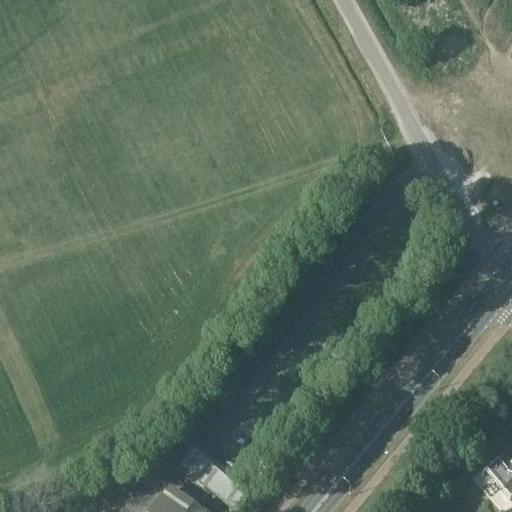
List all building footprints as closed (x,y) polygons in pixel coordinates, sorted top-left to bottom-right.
[(490,376),(495,381),(501,376),(493,365),(496,370),(490,376)] [(279,441),(264,460),(274,467),(289,449),(279,441)] [(181,469),(230,511),(240,511),(253,498),(196,450),(181,469)] [(511,451),(485,475),(509,503),(511,500),(511,451)] [(191,511),(169,493),(152,511),(191,511)]
